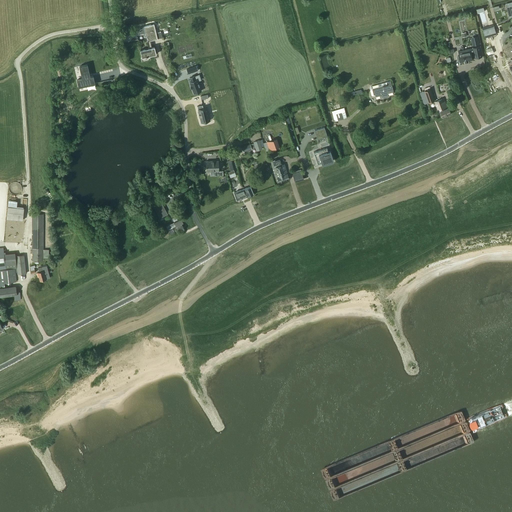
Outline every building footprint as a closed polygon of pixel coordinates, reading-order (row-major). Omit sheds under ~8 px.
[(154,24),(157,38),(162,37),(161,32),(168,30),(167,28),(178,26),(179,28),(190,25),(187,16),(154,24)] [(157,39),(157,38),(154,24),(144,26),(135,28),(137,35),(145,33),(147,41),(151,40),(157,39)] [(497,34),(494,25),(482,28),(485,38),(497,34)] [(471,38),(472,46),(480,44),(478,36),(471,38)] [(460,61),(461,62),(465,61),(465,62),(468,61),(473,60),(472,58),(475,58),(482,56),(480,46),(473,48),(458,51),(459,55),(457,56),(456,57),(457,61),(458,61),(460,61)] [(155,47),(153,47),(149,48),(140,50),(142,58),(156,54),(155,47)] [(87,65),(80,66),(82,79),(77,80),(79,87),(95,84),(93,76),(90,77),(87,65)] [(197,66),(187,70),(189,74),(198,71),(197,66)] [(194,76),(190,78),(191,81),(190,82),(191,85),(191,86),(191,88),(192,88),(194,93),(197,92),(197,93),(198,92),(201,91),(198,81),(201,80),(200,74),(195,76),(194,76)] [(381,95),(382,99),(388,97),(387,93),(393,92),(390,80),(380,83),(381,87),(373,89),(375,97),(381,95)] [(428,97),(427,97),(429,103),(434,101),(430,88),(425,90),(428,97)] [(451,114),(449,108),(448,108),(444,99),(435,102),(437,109),(438,112),(441,112),(443,117),(451,114)] [(203,105),(197,106),(201,123),(210,121),(207,107),(203,108),(203,105)] [(324,127),(315,130),(318,140),(327,137),(324,127)] [(276,138),(270,141),(266,142),(269,151),(280,147),(276,138)] [(251,149),(256,148),(257,151),(262,149),(260,140),(253,142),(253,143),(250,144),(251,149)] [(328,151),(327,147),(314,152),(318,164),(321,163),(322,165),(334,161),(330,151),(328,151)] [(205,171),(206,171),(206,172),(219,171),(218,161),(206,161),(206,167),(205,167),(204,168),(204,171),(205,171)] [(272,168),(275,178),(277,177),(287,174),(284,164),(272,168)] [(301,172),(293,174),(295,182),(304,179),(301,172)] [(287,174),(277,177),(279,183),(289,179),(287,174)] [(0,192),(8,192),(8,175),(0,175),(0,192)] [(245,189),(248,196),(254,194),(251,186),(245,189)] [(240,191),(243,198),(248,196),(245,189),(240,191)] [(243,198),(240,191),(235,193),(238,200),(243,198)] [(8,200),(6,218),(22,220),(24,208),(17,207),(17,201),(8,200)] [(162,204),(154,208),(160,218),(168,214),(162,204)] [(32,214),(32,233),(43,233),(43,214),(32,214)] [(181,224),(183,223),(178,214),(172,217),(175,224),(171,225),(170,224),(166,226),(169,232),(173,230),(175,233),(179,231),(180,233),(185,231),(182,224),(181,224)] [(43,249),(43,233),(32,233),(32,261),(43,261),(43,257),(49,257),(49,249),(43,249)] [(38,268),(39,272),(38,272),(40,281),(46,279),(50,278),(46,266),(38,268)] [(0,274),(1,280),(0,280),(0,286),(3,286),(4,286),(4,283),(16,282),(16,275),(15,269),(5,270),(0,270),(0,274)]
